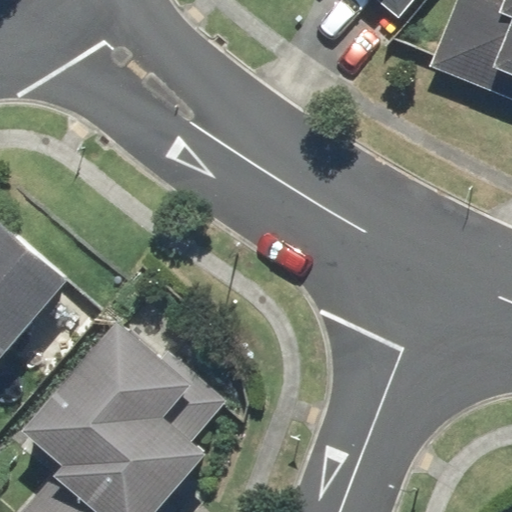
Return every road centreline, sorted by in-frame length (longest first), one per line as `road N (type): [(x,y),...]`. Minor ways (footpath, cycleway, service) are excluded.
road 1 (residential): [(104,27),(228,135),(431,265)]
road 2 (residential): [(431,265),(345,511)]
